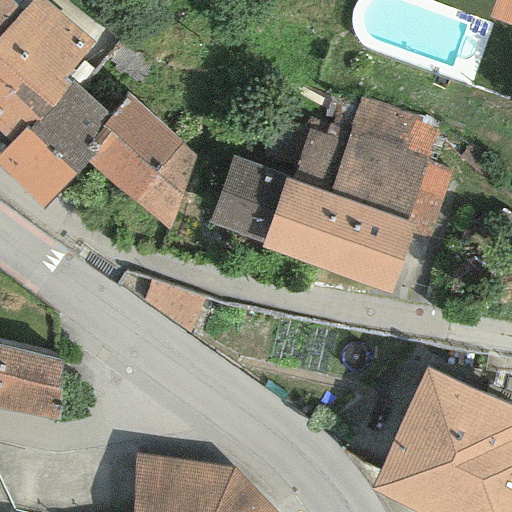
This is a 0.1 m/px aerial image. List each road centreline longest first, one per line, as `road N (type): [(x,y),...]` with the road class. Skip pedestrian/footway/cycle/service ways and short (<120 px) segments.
road 1 (residential): [(0,183),(36,218),(119,263),(511,335)]
road 2 (tertiary): [(207,392),(0,240)]
road 3 (residential): [(207,392),(109,428),(0,427)]
road 4 (tertiary): [(345,511),(301,465),(207,392)]
